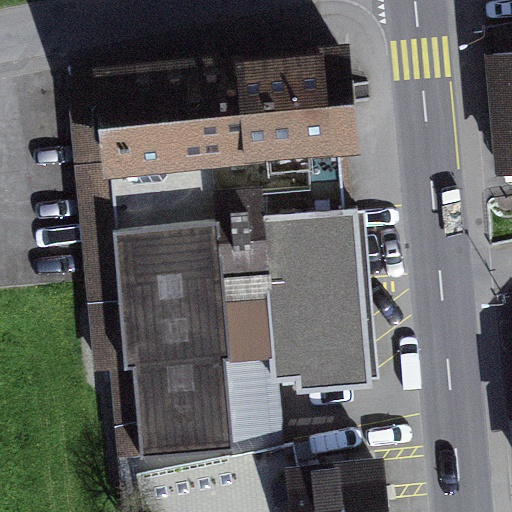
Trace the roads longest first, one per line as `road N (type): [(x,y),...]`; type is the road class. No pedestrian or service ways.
road 1 (secondary): [(438,275),(415,0)]
road 2 (secondary): [(460,511),(438,275)]
road 3 (residential): [(0,43),(214,0)]
